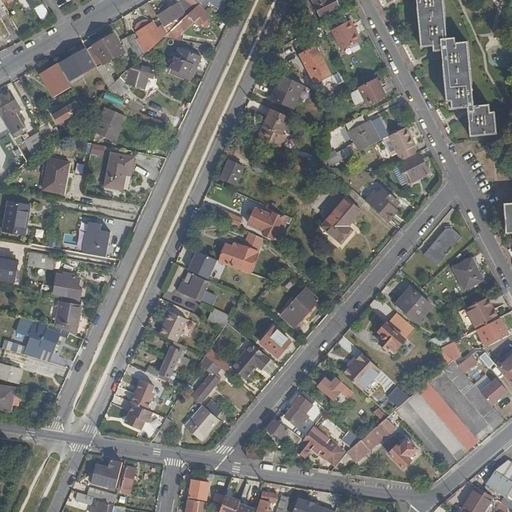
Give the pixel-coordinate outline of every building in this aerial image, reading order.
[(37,0),(26,0),(31,9),(40,4),(37,0)] [(183,0),(184,1),(157,16),(168,34),(174,28),(179,24),(177,19),(185,14),(187,16),(200,5),(193,0),(183,0)] [(312,0),(316,6),(315,7),(320,17),(340,7),(336,0),(312,0)] [(417,0),(422,47),(434,46),(435,52),(442,50),(448,102),(452,102),(453,109),(468,108),(472,137),(497,134),(495,113),(490,113),(489,105),(475,107),(468,43),(456,44),(455,38),(448,39),(443,0),(417,0)] [(44,3),(36,8),(43,21),(52,15),(44,3)] [(164,37),(183,41),(184,34),(181,34),(194,22),(199,27),(202,24),(206,28),(210,24),(207,20),(210,16),(200,5),(187,17),(187,16),(179,24),(174,28),(168,34),(164,37)] [(328,29),(339,51),(360,40),(348,18),(328,29)] [(129,37),(136,63),(143,57),(145,55),(151,49),(150,46),(166,34),(161,26),(153,31),(150,25),(140,31),(138,32),(141,37),(138,38),(136,33),(129,37)] [(114,34),(87,50),(110,88),(114,84),(103,65),(124,52),(114,34)] [(331,76),(317,47),(313,49),(309,40),(296,47),(315,84),(331,76)] [(178,47),(169,68),(189,77),(194,65),(196,66),(200,57),(178,47)] [(90,69),(81,53),(64,63),(73,79),(90,69)] [(71,87),(58,65),(42,74),(47,83),(52,80),(60,94),(71,87)] [(154,71),(136,66),(130,70),(113,85),(121,95),(127,89),(129,85),(144,90),(147,77),(152,78),(154,71)] [(279,67),(277,72),(284,75),(286,70),(279,67)] [(295,108),(304,85),(282,75),(272,98),(295,108)] [(360,90),(366,101),(368,105),(387,96),(378,80),(360,90)] [(355,106),(366,101),(360,90),(350,95),(355,106)] [(10,92),(0,98),(0,114),(12,135),(22,128),(13,111),(11,107),(17,104),(10,92)] [(107,93),(105,99),(123,106),(125,99),(107,93)] [(82,110),(78,103),(66,109),(65,109),(63,111),(61,111),(55,114),(59,123),(82,110)] [(126,116),(107,108),(96,133),(115,141),(126,116)] [(283,134),(290,117),(272,109),(260,138),(281,147),(286,135),(283,134)] [(359,117),(345,124),(349,132),(363,125),(359,117)] [(49,121),(38,127),(42,133),(48,145),(57,137),(61,133),(56,125),(53,127),(49,121)] [(349,132),(360,152),(381,141),(371,121),(363,125),(349,132)] [(415,146),(406,128),(390,136),(402,161),(418,153),(415,147),(415,146)] [(71,132),(70,139),(83,142),(84,134),(71,132)] [(48,145),(42,133),(27,142),(38,160),(50,147),(48,145)] [(105,156),(107,146),(90,143),(88,153),(105,156)] [(339,156),(327,162),(330,167),(350,157),(347,149),(337,154),(339,156)] [(419,153),(418,153),(402,161),(399,163),(409,183),(409,184),(429,174),(419,153)] [(134,160),(112,156),(106,186),(122,189),(126,174),(131,175),(134,160)] [(64,194),(70,161),(51,158),(44,190),(64,194)] [(298,158),(292,172),(306,178),(311,165),(298,158)] [(236,185),(243,168),(235,163),(236,161),(231,159),(222,178),(236,185)] [(267,166),(256,160),(252,168),(263,174),(267,166)] [(399,163),(392,167),(402,187),(409,183),(399,163)] [(366,202),(389,221),(399,210),(392,205),(397,199),(384,189),(380,194),(376,191),(366,202)] [(362,212),(347,198),(323,226),(342,243),(353,231),(349,228),(362,212)] [(25,235),(31,206),(9,202),(3,231),(25,235)] [(220,209),(216,217),(239,227),(243,219),(220,209)] [(263,238),(278,245),(295,220),(285,215),(283,218),(274,213),(272,217),(256,209),(247,227),(264,235),(262,238),(263,238)] [(84,254),(106,258),(111,232),(101,230),(102,224),(91,221),(84,254)] [(438,266),(462,238),(453,229),(446,229),(425,254),(438,266)] [(258,252),(263,238),(262,238),(251,233),(246,248),(258,252)] [(80,243),(67,239),(64,248),(78,252),(80,243)] [(251,273),(258,252),(246,248),(234,243),(233,247),(226,244),(220,262),(251,273)] [(55,270),(57,257),(31,253),(29,265),(55,270)] [(19,262),(0,258),(0,278),(15,282),(19,262)] [(465,291),(483,281),(472,259),(454,268),(465,291)] [(64,297),(80,300),(82,287),(79,287),(80,279),(74,278),(74,275),(64,273),(64,276),(57,275),(54,295),(64,297)] [(201,302),(202,299),(206,290),(209,283),(189,274),(184,285),(182,284),(178,292),(184,295),(183,296),(188,299),(189,298),(192,299),(193,298),(201,302)] [(418,323),(433,306),(411,288),(397,305),(418,323)] [(320,300),(307,289),(282,316),(295,328),(320,300)] [(206,290),(202,299),(212,303),(216,295),(206,290)] [(76,336),(83,300),(80,300),(64,297),(62,304),(61,303),(57,326),(76,336)] [(473,306),(484,327),(489,324),(499,319),(488,298),(473,306)] [(212,309),(206,321),(224,329),(228,322),(231,318),(212,309)] [(175,342),(177,343),(187,323),(168,315),(165,322),(159,335),(175,342)] [(509,336),(500,319),(499,319),(489,324),(484,327),(478,330),(487,347),(509,336)] [(405,340),(387,323),(380,332),(380,333),(379,334),(381,341),(382,343),(381,344),(388,350),(389,348),(394,352),(405,340)] [(43,339),(47,330),(36,326),(32,334),(43,339)] [(278,357),(291,342),(275,328),(262,343),(278,357)] [(32,334),(25,355),(49,363),(59,335),(47,330),(43,339),(32,334)] [(449,332),(430,342),(439,350),(452,344),(454,342),(455,342),(449,332)] [(5,338),(2,347),(24,355),(27,346),(5,338)] [(175,342),(173,348),(182,352),(178,361),(180,362),(178,368),(185,371),(190,359),(183,356),(187,347),(177,343),(175,342)] [(443,353),(453,360),(459,357),(456,353),(459,351),(454,342),(452,344),(439,350),(443,353)] [(262,370),(271,359),(254,344),(233,367),(246,380),(258,367),(262,370)] [(173,348),(161,374),(174,380),(179,371),(177,370),(178,368),(180,362),(178,361),(182,352),(173,348)] [(208,358),(215,363),(219,357),(210,349),(206,356),(208,358)] [(483,352),(478,357),(487,368),(493,363),(483,352)] [(448,365),(453,360),(443,353),(438,359),(448,365)] [(363,354),(344,374),(362,390),(381,370),(363,354)] [(471,355),(458,366),(464,373),(477,362),(471,355)] [(511,356),(499,368),(511,382),(511,356)] [(230,366),(219,357),(215,363),(222,369),(225,372),(230,366)] [(215,377),(222,369),(215,363),(208,358),(202,365),(213,374),(197,393),(193,397),(201,404),(220,381),(215,377)] [(495,429),(505,421),(493,406),(479,390),(464,373),(458,366),(453,360),(448,365),(443,369),(495,429)] [(1,363),(0,367),(0,379),(19,384),(23,369),(1,363)] [(150,369),(149,374),(184,390),(186,385),(174,380),(161,374),(150,369)] [(495,376),(479,390),(493,406),(509,392),(495,376)] [(354,394),(335,379),(332,384),(326,378),(319,386),(338,404),(341,400),(345,404),(354,394)] [(135,405),(128,420),(131,421),(129,426),(141,432),(146,421),(148,422),(152,412),(147,410),(155,392),(152,391),(154,386),(142,380),(133,403),(135,405)] [(418,392),(468,451),(479,443),(428,382),(418,392)] [(197,393),(188,385),(185,390),(193,397),(197,393)] [(15,388),(0,386),(0,409),(11,411),(12,406),(14,396),(15,388)] [(399,387),(389,398),(399,408),(408,400),(411,398),(399,387)] [(35,389),(33,395),(47,399),(48,392),(35,389)] [(314,400),(303,391),(293,404),(296,406),(287,418),(299,428),(308,417),(305,414),(312,405),(311,404),(314,400)] [(458,460),(468,451),(418,392),(411,398),(408,400),(458,460)] [(203,441),(220,421),(204,407),(187,427),(203,441)] [(384,421),(388,418),(379,409),(375,413),(384,421)] [(395,427),(403,420),(395,411),(390,416),(388,418),(384,421),(362,441),(351,451),(348,453),(357,462),(396,428),(395,427)] [(167,418),(159,431),(165,435),(174,422),(167,418)] [(300,437),(290,429),(289,430),(273,419),(267,428),(293,446),(300,437)] [(304,440),(296,450),(307,458),(314,450),(320,455),(322,454),(329,459),(342,444),(317,425),(304,440)] [(340,439),(348,447),(356,439),(348,431),(340,439)] [(418,449),(408,439),(399,447),(397,446),(389,454),(404,469),(412,461),(410,458),(418,449)] [(342,444),(329,459),(337,466),(348,453),(351,451),(342,444)] [(248,459),(274,463),(275,452),(276,450),(266,449),(265,451),(247,449),(248,459)] [(9,454),(0,452),(0,458),(8,460),(9,454)] [(274,463),(285,465),(291,457),(275,452),(274,463)] [(118,489),(120,484),(117,484),(122,462),(111,460),(109,467),(97,465),(96,468),(98,469),(95,479),(94,478),(93,482),(118,489)] [(511,462),(508,460),(494,471),(486,484),(511,500),(511,462)] [(137,470),(128,468),(124,483),(120,482),(118,492),(130,495),(137,470)] [(206,500),(209,484),(193,481),(190,497),(206,500)] [(87,495),(94,497),(115,503),(117,494),(90,486),(87,495)] [(276,503),(278,494),(264,491),(256,511),(270,511),(271,511),(268,510),(270,502),(276,503)] [(483,511),(491,501),(475,491),(465,507),(472,511),(483,511)] [(87,495),(78,493),(76,501),(92,505),(94,497),(87,495)] [(286,511),(291,497),(282,495),(276,511),(286,511)] [(225,497),(223,505),(220,511),(253,511),(254,510),(239,505),(240,502),(225,497)] [(189,501),(186,511),(203,511),(205,503),(189,501)] [(112,511),(114,506),(100,503),(98,509),(93,507),(91,511),(112,511)]
